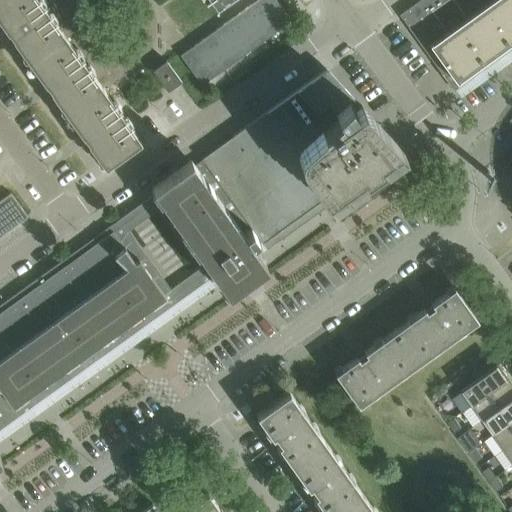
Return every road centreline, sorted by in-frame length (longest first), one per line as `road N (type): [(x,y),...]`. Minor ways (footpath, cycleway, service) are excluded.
road 1 (residential): [(68,217),(308,44),(352,22)]
road 2 (residential): [(196,405),(454,221)]
road 3 (residential): [(48,511),(196,405)]
road 4 (residential): [(446,148),(352,22)]
road 5 (residential): [(273,511),(196,405)]
